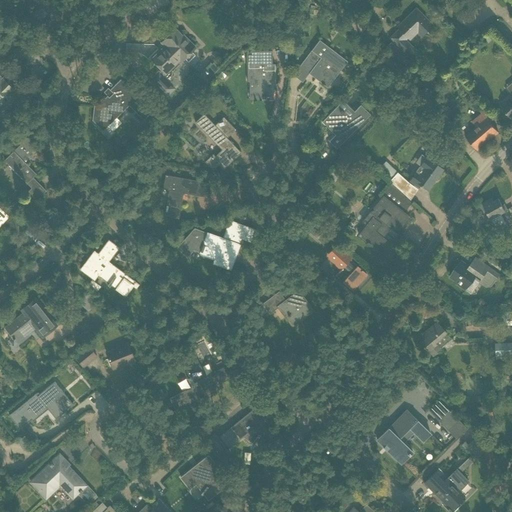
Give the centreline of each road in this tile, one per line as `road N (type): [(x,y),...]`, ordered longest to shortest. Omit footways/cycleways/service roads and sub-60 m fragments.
road 1 (tertiary): [(315,413),(487,168)]
road 2 (residential): [(177,456),(122,404),(93,423),(99,440),(137,480),(150,483)]
road 3 (unclassified): [(487,168),(354,27)]
road 4 (residential): [(216,329),(96,205)]
road 5 (residential): [(66,74),(105,26),(100,9),(88,0),(72,3),(42,34),(45,51)]
road 6 (residential): [(279,224),(309,166),(296,153),(272,162),(254,186),(257,200)]
road 7 (residential): [(96,205),(60,168),(53,149),(66,74)]
road 8 (residential): [(414,511),(315,413)]
road 9 (residential): [(96,205),(0,296)]
road 10 (residential): [(216,329),(279,224)]
